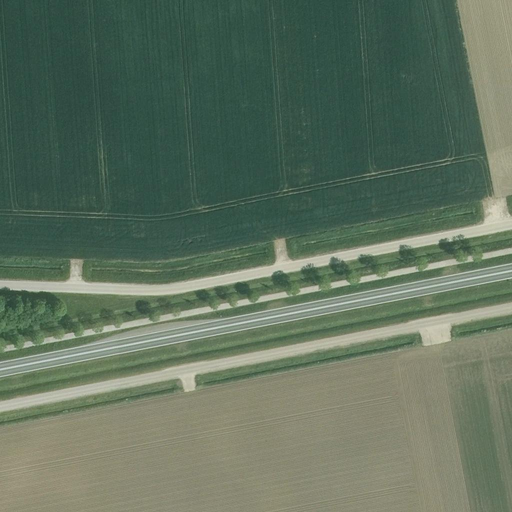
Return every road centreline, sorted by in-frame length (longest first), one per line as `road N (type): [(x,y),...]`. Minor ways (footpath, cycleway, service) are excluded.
road 1 (trunk): [(0,368),(511,268)]
road 2 (unclassified): [(0,406),(511,306)]
road 3 (unclassified): [(0,285),(171,289),(511,224)]
